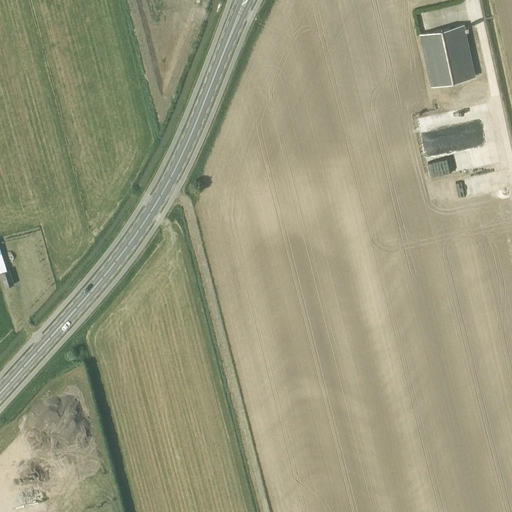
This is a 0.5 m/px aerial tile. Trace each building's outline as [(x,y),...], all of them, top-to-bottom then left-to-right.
[(475,77),(464,25),(420,34),(431,86),(475,77)] [(424,134),(460,125),(458,114),(421,124),(424,134)] [(427,157),(430,172),(450,168),(447,154),(427,157)] [(457,181),(459,198),(494,192),(493,185),(480,187),(479,178),(457,181)] [(1,273),(5,287),(14,285),(10,270),(1,273)]
